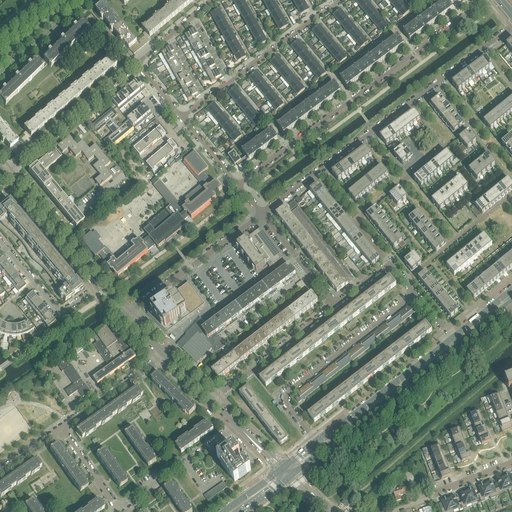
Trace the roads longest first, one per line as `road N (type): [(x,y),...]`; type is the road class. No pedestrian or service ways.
road 1 (residential): [(262,213),(511,26)]
road 2 (residential): [(486,0),(239,184)]
road 3 (residential): [(317,442),(289,405),(291,390),(414,293)]
road 4 (residential): [(5,174),(138,63)]
road 5 (residential): [(125,316),(262,213)]
road 6 (secondary): [(323,450),(457,344)]
road 7 (secondary): [(451,337),(317,442)]
road 8 (residential): [(212,401),(334,307)]
road 9 (residential): [(119,511),(237,426)]
road 10 (residential): [(0,240),(61,313),(98,285)]
road 11 (residential): [(229,83),(340,0)]
road 12 (residential): [(98,285),(15,186)]
road 13 (residential): [(61,428),(164,354)]
